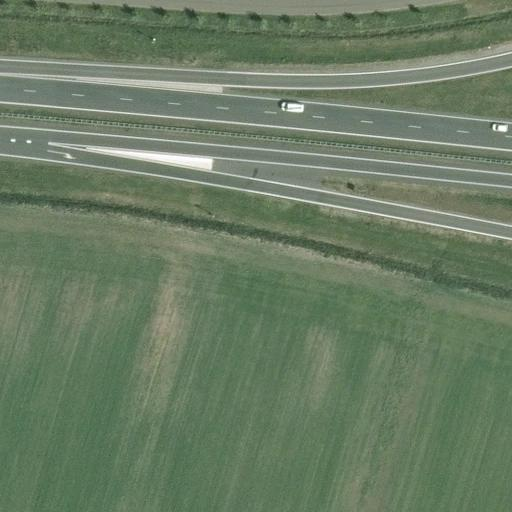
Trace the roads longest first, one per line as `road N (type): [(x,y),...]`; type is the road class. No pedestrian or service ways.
road 1 (trunk): [(1,136),(511,233)]
road 2 (trunk): [(511,139),(0,90)]
road 3 (trunk): [(511,58),(389,78),(310,80),(0,68)]
road 4 (trunk): [(1,136),(511,183)]
road 5 (unclassified): [(142,0),(264,7),(395,0)]
